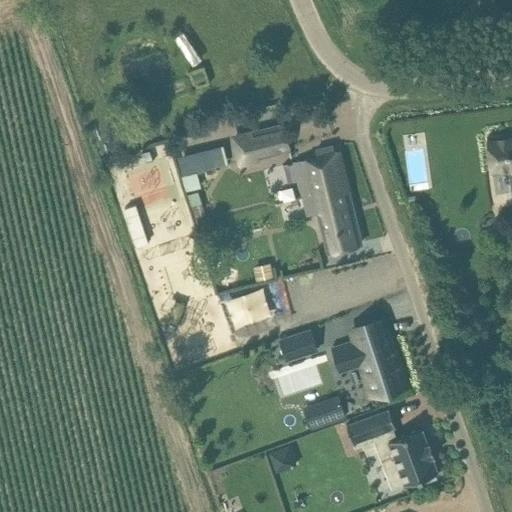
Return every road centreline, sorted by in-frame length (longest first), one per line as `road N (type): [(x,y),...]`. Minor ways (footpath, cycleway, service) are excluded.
road 1 (unclassified): [(486,511),(362,135),(368,83)]
road 2 (unclassified): [(511,77),(422,87),(368,83)]
